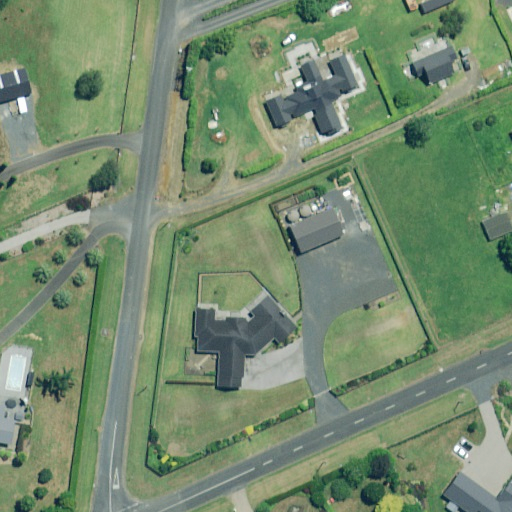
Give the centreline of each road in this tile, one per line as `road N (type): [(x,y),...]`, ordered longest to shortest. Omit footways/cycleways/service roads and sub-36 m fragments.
road 1 (residential): [(170,0),(105,511)]
road 2 (unclassified): [(511,353),(158,511)]
